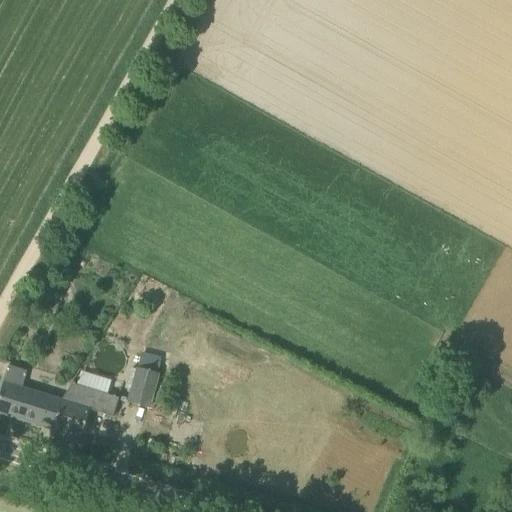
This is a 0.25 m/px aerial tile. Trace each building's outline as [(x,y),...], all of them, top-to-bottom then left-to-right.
[(55,284),(49,296),(59,301),(65,289),(55,284)] [(98,330),(92,320),(82,326),(88,337),(98,330)] [(143,347),(137,370),(131,389),(127,404),(148,409),(158,374),(156,374),(162,352),(143,347)] [(8,366),(3,382),(0,391),(0,413),(52,430),(61,400),(22,388),(27,372),(8,366)] [(131,368),(126,388),(131,389),(137,370),(131,368)] [(112,417),(116,403),(117,398),(70,385),(61,400),(52,430),(80,438),(89,409),(112,417)] [(155,392),(152,403),(165,407),(169,395),(155,392)] [(176,414),(180,401),(169,397),(165,411),(176,414)]
